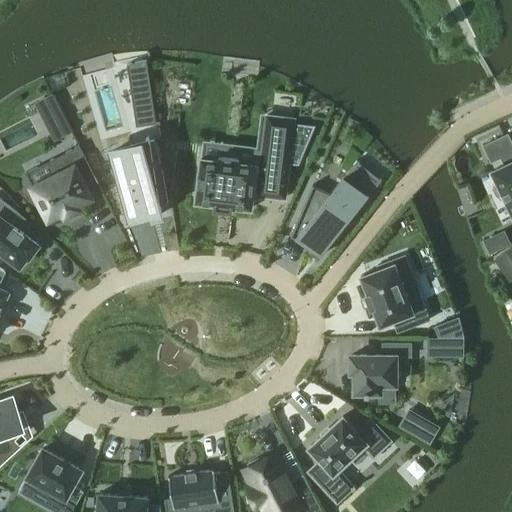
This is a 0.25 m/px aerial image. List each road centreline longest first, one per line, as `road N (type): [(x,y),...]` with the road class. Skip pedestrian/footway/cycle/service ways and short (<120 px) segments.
road 1 (residential): [(52,357),(70,395),(98,417),(140,426),(243,414),(300,363),(310,330),(307,301)]
road 2 (residential): [(307,301),(261,271),(216,260),(149,265),(110,281),(66,316),(52,357)]
road 3 (residential): [(511,101),(448,138),(307,301)]
